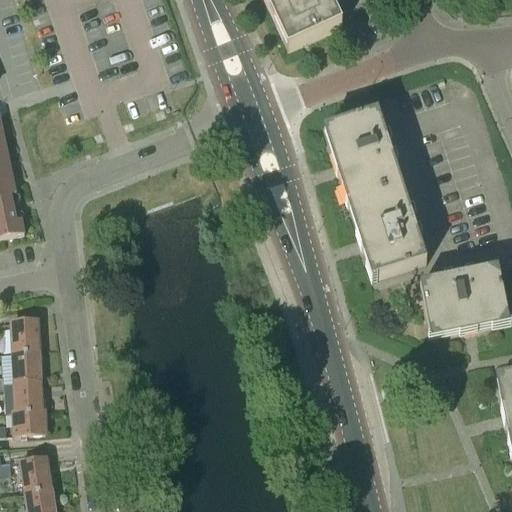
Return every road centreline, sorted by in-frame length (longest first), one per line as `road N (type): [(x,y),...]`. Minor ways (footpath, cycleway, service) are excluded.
road 1 (tertiary): [(360,511),(291,238),(250,116)]
road 2 (residential): [(63,278),(58,211),(70,192),(250,116)]
road 3 (residential): [(101,511),(63,278)]
road 4 (residential): [(250,116),(431,52)]
road 5 (tertiary): [(250,116),(203,0)]
